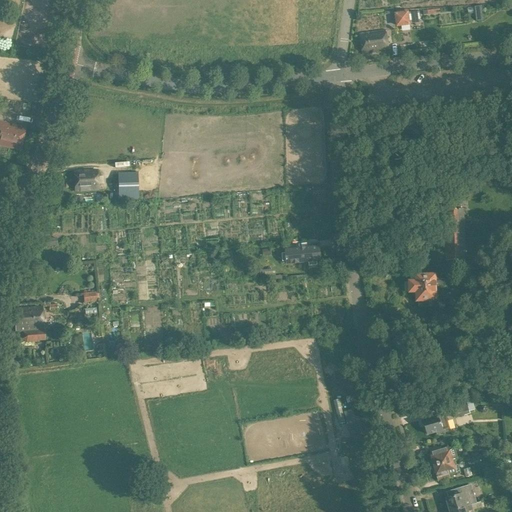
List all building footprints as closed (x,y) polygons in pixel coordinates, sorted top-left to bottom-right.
[(481,5),(474,6),(476,20),(483,19),(481,5)] [(415,23),(414,12),(408,13),(407,13),(396,14),(398,26),(409,24),(415,23)] [(386,30),(359,34),(362,54),(388,51),(386,30)] [(25,128),(16,126),(15,127),(12,126),(12,125),(0,122),(0,145),(20,151),(25,128)] [(97,171),(74,172),(75,191),(98,190),(97,171)] [(137,173),(118,174),(119,198),(138,198),(137,173)] [(446,261),(465,260),(463,209),(460,209),(460,204),(448,205),(448,210),(444,210),(446,261)] [(319,247),(286,251),(288,264),(320,260),(319,247)] [(436,280),(436,274),(415,275),(415,281),(409,281),(409,293),(416,293),(416,302),(437,302),(436,287),(444,286),(444,279),(436,280)] [(97,293),(84,294),(84,302),(98,301),(97,293)] [(45,341),(44,330),(42,306),(14,309),(15,332),(22,332),(23,339),(26,343),(45,341)] [(451,406),(455,418),(470,413),(466,402),(451,406)] [(360,438),(352,410),(344,412),(352,440),(360,438)] [(423,421),(425,427),(424,429),(425,433),(427,433),(427,434),(436,432),(437,435),(450,431),(445,415),(423,421)] [(438,448),(430,450),(435,465),(452,460),(458,459),(454,446),(439,450),(438,448)] [(452,460),(435,465),(439,480),(447,477),(446,475),(460,471),(458,464),(454,466),(452,460)] [(446,499),(447,499),(445,500),(447,507),(449,507),(450,511),(473,504),(469,490),(472,489),(471,485),(459,489),(461,494),(446,499)] [(450,511),(468,511),(482,507),(481,502),(473,504),(450,511)]
